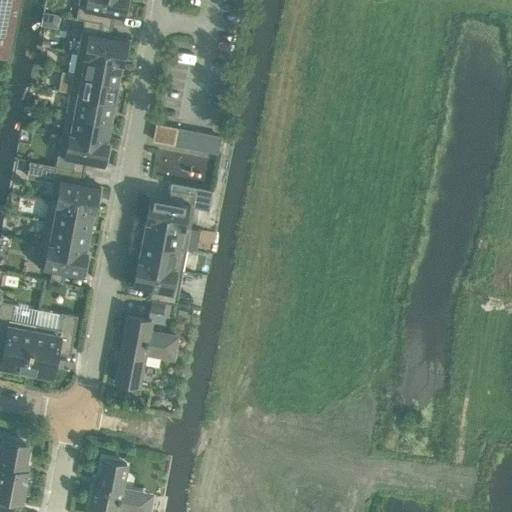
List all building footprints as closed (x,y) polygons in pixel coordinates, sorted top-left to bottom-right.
[(0,0),(0,56),(7,58),(17,0),(0,0)] [(79,0),(76,18),(84,19),(111,25),(113,14),(126,16),(128,3),(124,2),(124,0),(79,0)] [(84,19),(77,53),(121,61),(123,52),(127,53),(129,40),(109,36),(111,25),(84,19)] [(77,53),(73,73),(117,81),(121,61),(77,53)] [(73,73),(69,93),(113,101),(117,81),(73,73)] [(69,93),(65,113),(73,114),(110,121),(113,101),(69,93)] [(65,113),(62,133),(106,141),(110,121),(73,114),(65,113)] [(163,142),(166,126),(156,124),(153,140),(163,142)] [(163,142),(174,144),(177,128),(166,126),(163,142)] [(187,130),(177,128),(174,144),(184,146),(187,130)] [(184,146),(195,148),(198,132),(187,130),(184,146)] [(195,148),(205,150),(208,134),(198,132),(195,148)] [(62,133),(57,155),(73,158),(71,168),(71,169),(82,171),(85,160),(105,164),(108,151),(104,150),(106,141),(62,133)] [(219,136),(208,134),(205,150),(216,152),(219,136)] [(55,165),(49,199),(93,208),(95,198),(99,199),(101,186),(80,182),(82,171),(71,169),(71,168),(55,165)] [(147,195),(144,208),(148,209),(146,219),(190,227),(194,207),(209,210),(213,190),(171,182),(168,199),(147,195)] [(49,199),(45,220),(89,229),(93,208),(49,199)] [(146,219),(142,240),(186,248),(190,227),(146,219)] [(45,220),(41,241),(85,250),(89,229),(45,220)] [(142,240),(138,261),(182,270),(186,248),(142,240)] [(41,241),(36,264),(52,267),(50,279),(61,281),(63,270),(84,274),(87,261),(83,260),(85,250),(41,241)] [(132,270),(130,284),(150,288),(148,299),(175,304),(182,270),(138,261),(136,271),(132,270)] [(26,370),(34,326),(11,322),(14,303),(0,300),(0,334),(5,336),(2,349),(5,349),(2,365),(5,366),(5,370),(22,373),(23,369),(26,370)] [(71,346),(77,315),(61,312),(57,330),(34,326),(26,370),(50,375),(53,359),(56,359),(59,344),(71,346)] [(172,357),(176,336),(149,330),(151,319),(128,315),(115,381),(138,386),(144,352),(172,357)] [(23,471),(28,445),(5,440),(1,464),(0,463),(0,496),(4,497),(3,502),(1,502),(0,505),(0,511),(14,511),(16,505),(12,504),(13,499),(21,500),(27,471),(23,471)] [(122,487),(126,464),(103,459),(98,485),(94,484),(88,511),(116,511),(118,508),(136,511),(137,511),(141,491),(122,487)]
